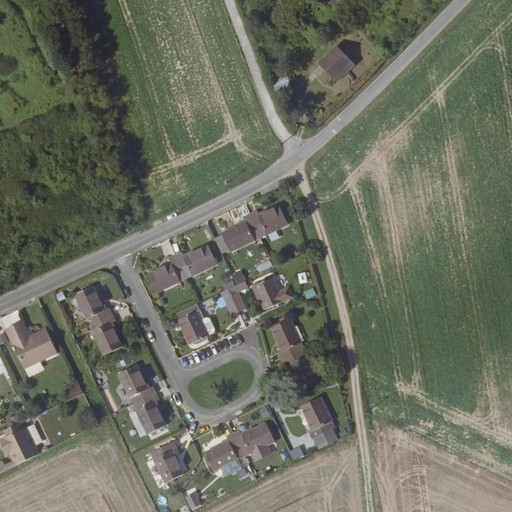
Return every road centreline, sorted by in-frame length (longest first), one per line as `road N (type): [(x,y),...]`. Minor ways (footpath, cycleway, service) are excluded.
road 1 (unclassified): [(114,251),(258,185),(328,134),(461,0)]
road 2 (track): [(369,511),(334,284),(308,196),(285,165)]
road 3 (residential): [(175,380),(240,353),(251,361),(251,393),(194,420)]
road 4 (track): [(291,160),(230,0)]
road 5 (residential): [(114,251),(175,380)]
road 6 (unclassified): [(0,304),(114,251)]
